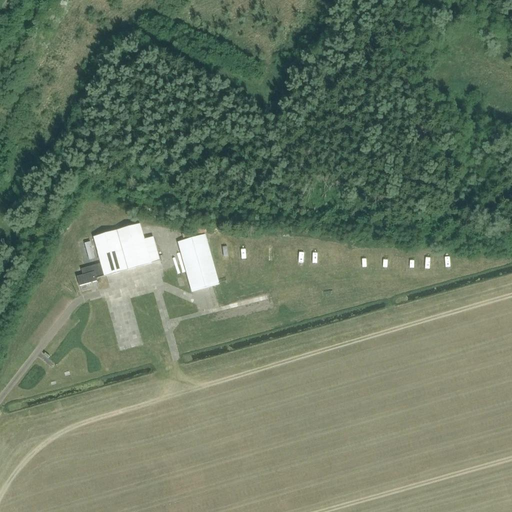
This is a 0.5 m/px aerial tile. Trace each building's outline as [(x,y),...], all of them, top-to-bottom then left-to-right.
[(95,280),(159,263),(152,239),(143,241),(139,226),(93,238),(100,265),(80,270),(82,276),(76,278),(79,287),(91,284),(96,282),(95,280)] [(213,286),(218,285),(204,236),(178,243),(192,292),(213,286)] [(84,244),(88,258),(94,256),(90,242),(84,244)] [(221,262),(226,260),(223,245),(217,247),(221,262)] [(248,249),(245,259),(250,261),(253,250),(248,249)] [(182,275),(185,274),(179,254),(176,255),(182,275)]
